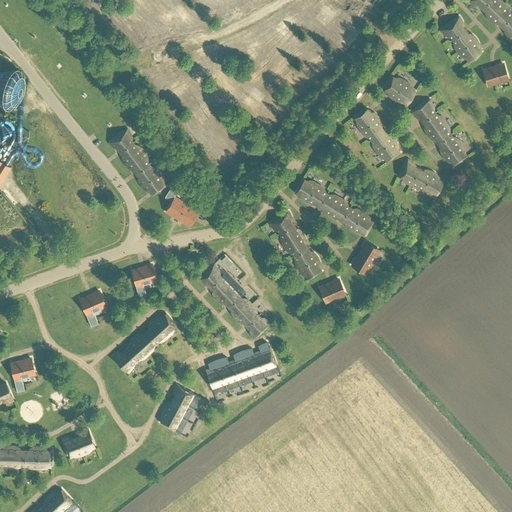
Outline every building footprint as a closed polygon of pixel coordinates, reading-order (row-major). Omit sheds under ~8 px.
[(508,35),(510,37),(511,35),(511,13),(503,6),(506,3),(505,2),(503,5),(497,0),(471,0),(470,1),(471,1),(473,3),(475,4),(477,5),(478,3),(483,7),(481,9),(482,9),(483,8),(488,12),(486,14),(487,15),(488,17),(489,18),(490,19),(492,20),(493,21),(495,22),(496,23),(498,21),(502,25),(501,27),(503,26),(508,30),(506,32),(507,34),(508,35)] [(460,26),(462,24),(461,22),(460,20),(459,18),(441,31),(441,32),(444,29),(452,40),(449,42),(452,40),(460,50),(457,53),(460,51),(468,62),(480,53),(476,47),(478,46),(478,44),(477,42),(476,41),(475,39),(474,38),(473,37),(471,36),(470,35),(468,36),(464,31),(466,30),(466,29),(464,31),(460,26)] [(487,84),(508,78),(503,64),(483,70),(487,84)] [(399,101),(401,101),(402,99),(408,103),(418,87),(416,90),(405,83),(407,80),(406,79),(404,82),(394,76),(396,72),(395,72),(385,88),(391,92),(390,94),(391,95),(392,96),(393,97),(395,98),(396,99),(398,100),(399,101)] [(447,159),(449,160),(451,158),(455,164),(467,155),(459,144),(462,142),(462,141),(459,144),(451,133),(454,131),(451,133),(443,123),(446,120),(443,122),(436,112),(439,110),(438,109),(435,111),(428,101),(431,99),(430,98),(412,112),(413,112),(414,114),(416,115),(417,116),(419,115),(423,120),(421,121),(422,122),(423,121),(427,126),(425,127),(426,129),(426,130),(427,132),(428,133),(429,135),(430,136),(432,137),(433,138),(435,137),(439,142),(437,143),(439,142),(443,147),(441,149),(441,150),(442,152),(443,153),(444,155),(445,156),(446,157),(447,159)] [(379,125),(381,124),(380,122),(379,120),(378,119),(378,117),(376,116),(375,115),(374,114),(372,113),(370,114),(366,109),(354,118),(362,128),(359,131),(360,131),(363,129),(370,139),(367,141),(368,142),(371,140),(378,150),(375,152),(376,153),(379,150),(387,161),(399,152),(395,147),(397,145),(396,143),(395,142),(394,140),(394,139),(392,138),(391,136),(390,135),(388,134),(386,136),(383,131),(384,129),(382,130),(379,125)] [(130,167),(131,168),(133,167),(137,172),(135,173),(136,174),(137,173),(141,178),(139,179),(140,181),(140,182),(141,184),(142,185),(143,186),(145,188),(146,189),(147,190),(149,188),(153,194),(165,185),(157,174),(160,172),(160,171),(157,174),(149,164),(152,161),(149,163),(141,153),(144,151),(144,150),(141,152),(133,142),(136,140),(136,139),(133,142),(125,132),(128,129),(110,142),(110,143),(112,144),(114,146),(115,147),(117,146),(121,151),(119,152),(120,153),(121,151),(125,156),(123,158),(124,159),(124,161),(125,162),(126,164),(127,165),(129,166),(130,167)] [(413,166),(414,164),(412,162),(410,161),(409,160),(400,176),(411,182),(409,186),(410,186),(412,183),(423,188),(421,192),(422,192),(424,189),(435,195),(433,198),(434,198),(442,182),(436,179),(437,176),(436,175),(435,174),(433,173),(432,172),(430,171),(429,171),(427,170),(425,170),(424,172),(419,169),(420,167),(419,167),(418,169),(413,166)] [(348,222),(347,224),(348,226),(349,227),(351,228),(352,229),(353,230),(355,230),(357,231),(358,231),(360,229),(366,233),(373,220),(362,213),(364,210),(363,210),(361,213),(351,206),(352,203),(350,206),(339,199),(341,196),(339,199),(328,192),(330,189),(329,189),(327,192),(316,185),(318,182),(316,185),(304,178),(297,191),(303,195),(301,197),(302,198),(304,199),(305,200),(306,201),(308,202),(309,203),(311,203),(313,204),(314,202),(319,205),(318,207),(319,207),(320,205),(325,208),(324,211),(325,212),(326,213),(328,214),(329,215),(331,216),(332,217),(334,217),(336,218),(337,215),(342,219),(341,221),(342,221),(343,219),(348,222)] [(167,210),(190,225),(198,212),(174,198),(167,210)] [(299,230),(298,229),(296,230),(292,225),(294,224),(294,223),(292,225),(289,219),(291,218),(290,216),(289,214),(288,212),(288,211),(269,223),(269,224),(272,222),(279,233),(276,235),(280,233),(286,244),(283,246),(284,246),(287,244),(293,255),(290,257),(291,258),(294,256),(301,267),(297,268),(298,269),(301,267),(308,278),(321,270),(317,265),(319,263),(319,262),(318,260),(317,258),(316,257),(316,255),(314,254),(313,253),(312,252),(310,253),(306,248),(308,247),(308,246),(306,247),(303,242),(305,241),(304,239),(304,237),(303,236),(302,234),(301,233),(300,232),(299,230)] [(365,273),(379,250),(366,242),(352,265),(365,273)] [(228,267),(232,263),(225,255),(221,260),(228,267)] [(253,335),(254,337),(255,337),(271,322),(268,324),(259,315),(262,312),(261,312),(259,314),(250,305),(252,303),(252,302),(249,305),(241,296),(243,293),(240,295),(231,286),(234,283),(233,283),(231,286),(222,276),(225,274),(224,273),(222,276),(213,267),(215,264),(199,279),(199,280),(201,281),(203,282),(205,283),(206,282),(211,286),(209,288),(210,288),(211,287),(216,291),(214,293),(215,295),(215,296),(216,297),(218,299),(219,300),(220,301),(222,302),(223,303),(225,301),(229,306),(228,307),(228,308),(230,306),(234,311),(232,312),(233,314),(234,315),(235,317),(236,318),(237,319),(239,320),(240,321),(242,322),(243,320),(248,325),(246,326),(247,327),(248,325),(253,330),(251,332),(252,333),(253,335)] [(137,285),(157,279),(153,265),(132,271),(137,285)] [(325,301),(345,293),(339,280),(320,288),(325,301)] [(135,292),(157,287),(156,283),(134,288),(135,292)] [(86,313),(106,305),(100,292),(80,300),(86,313)] [(122,355),(120,354),(118,354),(116,356),(115,357),(114,357),(129,374),(130,373),(127,371),(137,362),(139,365),(140,364),(137,362),(146,353),(149,356),(149,355),(147,353),(156,344),(159,347),(159,346),(157,344),(166,335),(169,338),(169,337),(167,335),(177,326),(167,315),(161,319),(160,318),(158,318),(157,319),(155,320),(154,321),(153,322),(152,324),(151,325),(150,327),(151,329),(147,333),(145,331),(146,333),(142,337),(140,336),(138,336),(137,337),(135,338),(134,339),(133,340),(132,342),(131,343),(130,345),(132,346),(127,351),(126,349),(125,350),(127,351),(122,355)] [(252,357),(251,355),(249,355),(248,355),(246,356),(244,356),(243,357),(241,358),(240,358),(238,360),(239,362),(233,364),(232,362),(233,364),(227,366),(226,364),(224,364),(222,364),(221,365),(219,365),(217,366),(216,366),(214,367),(213,368),(214,371),(207,373),(214,391),(214,390),(213,387),(225,383),(226,386),(227,386),(226,382),(238,378),(239,382),(238,378),(250,374),(251,377),(252,377),(251,374),(263,369),(264,373),(265,373),(263,369),(276,365),(270,347),(269,347),(267,348),(265,349),(263,351),(264,353),(258,355),(258,353),(257,353),(258,355),(252,357)] [(14,378),(35,373),(32,359),(11,364),(14,378)] [(0,403),(1,406),(1,405),(0,402),(0,401),(12,397),(5,380),(4,380),(2,381),(0,382),(0,403)] [(160,418),(159,420),(158,421),(178,431),(179,430),(175,428),(181,417),(184,419),(185,418),(181,417),(187,405),(190,407),(191,406),(187,405),(194,393),(180,386),(177,392),(175,391),(174,392),(172,394),(171,395),(171,397),(170,398),(169,400),(169,401),(169,403),(171,404),(168,410),(166,409),(168,410),(165,416),(163,415),(161,416),(160,418)] [(65,439),(63,439),(70,457),(82,452),(84,455),(83,452),(95,447),(88,429),(86,431),(84,432),(82,433),(83,435),(77,438),(77,436),(76,436),(77,438),(71,440),(70,438),(68,438),(67,438),(65,439)] [(32,448),(31,448),(31,451),(24,451),(24,448),(24,451),(18,450),(18,448),(16,447),(14,447),(13,447),(11,446),(9,446),(7,447),(6,447),(4,447),(4,450),(0,449),(0,464),(10,465),(10,469),(11,469),(11,465),(23,466),(23,469),(24,469),(24,466),(37,466),(37,470),(37,466),(51,466),(51,451),(44,451),(44,449),(43,448),(41,448),(39,447),(38,447),(36,447),(34,447),(32,448)] [(33,511),(59,511),(62,510),(63,511),(64,511),(62,510),(72,501),(62,490),(57,494),(55,493),(54,493),(52,494),(51,495),(49,496),(48,498),(47,499),(46,500),(45,502),(47,504),(42,508),(41,506),(40,507),(42,508),(37,511),(36,511),(34,511),(33,511)]
